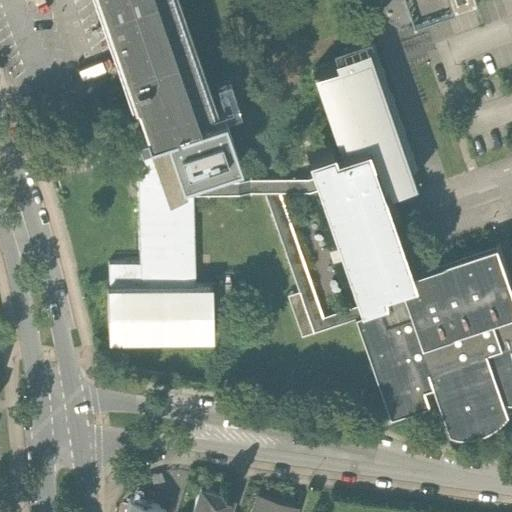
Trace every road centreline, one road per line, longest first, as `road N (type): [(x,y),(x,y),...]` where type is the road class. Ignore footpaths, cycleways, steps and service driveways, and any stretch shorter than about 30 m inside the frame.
road 1 (tertiary): [(355,458),(269,425),(74,403)]
road 2 (secondary): [(74,403),(25,189),(0,130)]
road 3 (tertiary): [(79,441),(355,458)]
road 4 (secondary): [(0,223),(39,405)]
road 5 (tertiary): [(511,484),(355,458)]
road 6 (track): [(331,21),(284,28),(246,48),(234,76)]
